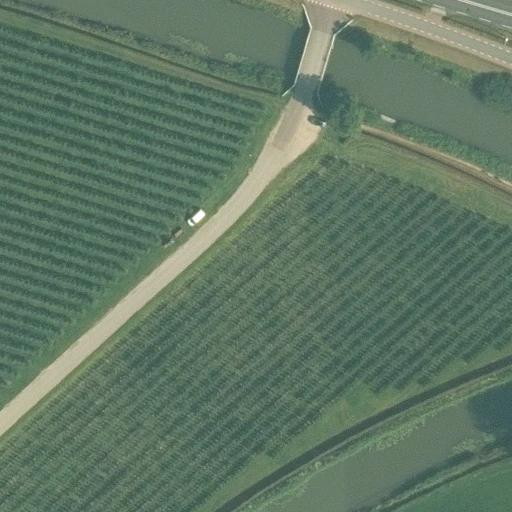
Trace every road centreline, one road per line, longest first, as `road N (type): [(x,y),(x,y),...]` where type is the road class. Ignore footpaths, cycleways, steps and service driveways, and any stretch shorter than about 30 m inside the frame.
road 1 (unclassified): [(0,426),(221,221),(270,163),(298,110),(331,0)]
road 2 (unclassified): [(511,60),(340,0)]
